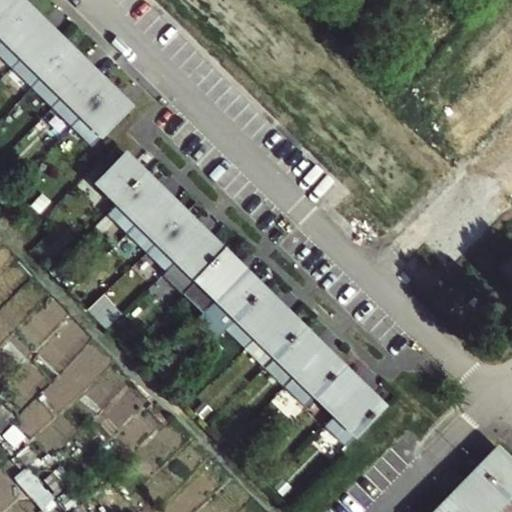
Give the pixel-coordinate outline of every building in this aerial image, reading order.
[(21,0),(0,0),(0,31),(3,34),(29,7),(21,0)] [(220,0),(154,0),(376,210),(386,200),(396,210),(421,184),(325,94),(323,97),(220,0)] [(3,34),(23,53),(49,26),(29,7),(3,34)] [(43,73),(69,46),(49,26),(23,53),(43,73)] [(89,65),(69,46),(43,73),(63,92),(89,65)] [(109,84),(89,65),(63,92),(82,112),(109,84)] [(129,104),(109,84),(82,112),(103,132),(129,104)] [(117,199),(144,172),(125,153),(98,180),(117,199)] [(165,193),(144,172),(117,199),(138,220),(165,193)] [(185,212),(165,193),(138,220),(158,239),(185,212)] [(177,257),(204,230),(185,212),(158,239),(177,257)] [(197,277),(224,250),(204,230),(177,257),(197,277)] [(217,297),(245,270),(224,250),(197,277),(217,297)] [(237,317),(264,289),(245,270),(217,297),(237,317)] [(286,310),(264,289),(237,317),(259,338),(286,310)] [(276,355),(303,328),(286,310),(259,338),(276,355)] [(297,375),(324,347),(303,328),(276,355),(297,375)] [(343,367),(324,347),(297,375),(316,394),(343,367)] [(336,414),(363,386),(343,367),(316,394),(336,414)] [(384,406),(363,386),(336,414),(325,426),(345,445),(384,406)] [(502,452),(482,471),(511,498),(511,461),(503,453),(502,452)] [(511,511),(511,498),(482,471),(462,492),(483,511),(511,511)] [(483,511),(462,492),(443,511),(444,511),(483,511)]
